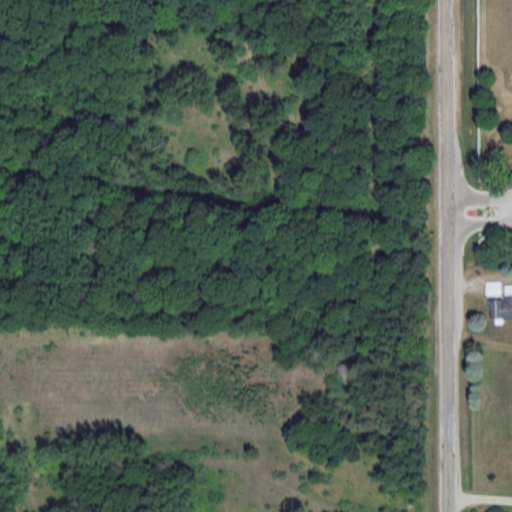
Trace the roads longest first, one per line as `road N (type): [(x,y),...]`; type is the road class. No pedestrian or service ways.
road 1 (residential): [(455,511),(448,0)]
road 2 (residential): [(328,511),(208,463),(0,465)]
